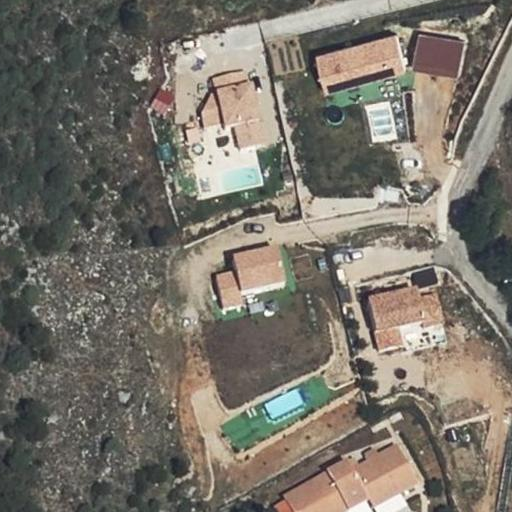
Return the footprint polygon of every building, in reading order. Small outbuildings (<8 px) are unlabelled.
[(414,66),(460,76),(468,39),(422,29),(414,66)] [(396,38),(318,59),(327,93),(405,71),(396,38)] [(253,70),(214,76),(217,98),(201,100),(204,125),(229,122),(233,149),(264,145),(253,70)] [(281,248),(234,254),(236,271),(218,273),(222,308),(244,306),(243,293),(285,288),(281,248)] [(448,342),(440,293),(420,297),(419,288),(367,298),(378,354),(448,342)] [(282,477),(296,511),(304,511),(337,497),(364,484),(372,500),(398,487),(421,477),(400,432),(352,455),(348,447),(282,477)] [(337,497),(344,511),(345,511),(372,500),(364,484),(337,497)] [(398,487),(372,500),(377,511),(382,511),(403,502),(398,487)]
